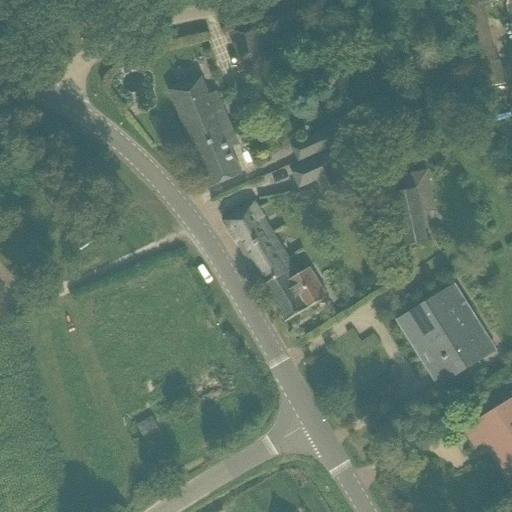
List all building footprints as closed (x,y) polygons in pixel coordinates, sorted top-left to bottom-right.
[(231,32),(234,48),(260,42),(257,26),(231,32)] [(226,141),(234,138),(218,100),(210,103),(204,87),(199,89),(197,82),(169,93),(209,189),(240,176),(226,141)] [(312,136),(318,150),(343,139),(337,124),(312,136)] [(328,152),(289,170),(298,190),(316,182),(325,201),(346,191),(328,152)] [(422,213),(436,210),(428,171),(388,180),(402,249),(428,244),(422,213)] [(226,227),(284,323),(327,298),(309,268),(295,276),(279,249),(278,250),(254,210),(226,227)] [(437,363),(426,370),(437,387),(481,360),(480,359),(494,351),(475,320),(476,319),(455,284),(407,314),(437,363)] [(488,438),(511,474),(511,400),(486,417),(481,421),(467,430),(464,432),(474,447),(488,438)] [(478,406),(460,418),(467,430),(481,421),(486,417),(478,406)] [(157,429),(151,417),(135,425),(141,437),(157,429)]
